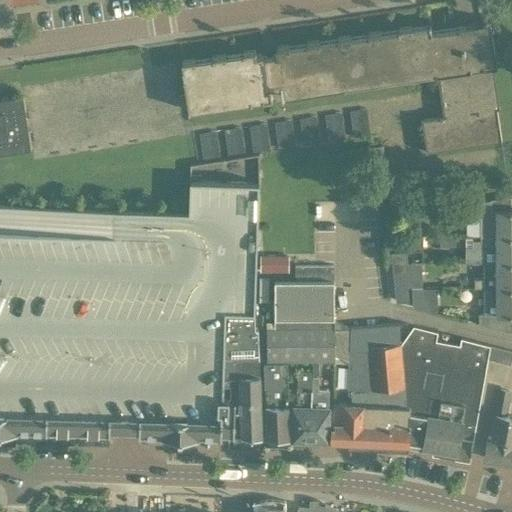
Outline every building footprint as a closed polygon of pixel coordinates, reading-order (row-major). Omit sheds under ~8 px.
[(422,120),(426,152),(499,141),(488,68),(495,67),(489,24),(484,24),(430,33),(429,25),(336,39),(335,38),(275,47),(276,53),(262,55),(262,54),(256,55),(255,50),(181,61),(188,110),(272,98),(270,87),(280,86),(282,96),(284,96),(284,95),(344,86),(344,89),(438,75),(444,116),(422,120)] [(0,155),(31,150),(23,96),(0,99),(0,155)] [(339,139),(337,111),(323,112),(323,111),(294,113),(296,144),(303,144),(301,115),(320,113),(321,140),(339,139)] [(304,143),(320,142),(319,115),(302,116),(304,143)] [(254,157),(202,158),(202,178),(261,177),(260,148),(294,147),(294,119),(253,120),(254,157)] [(383,144),(370,146),(372,164),(386,162),(383,144)] [(0,432),(16,433),(16,430),(109,433),(110,429),(138,430),(138,434),(163,435),(163,437),(197,438),(197,436),(221,437),(221,434),(234,435),(235,403),(229,403),(229,397),(223,397),(223,386),(226,312),(254,313),(255,313),(259,182),(190,180),(189,210),(18,205),(17,232),(0,231),(0,432)] [(479,216),(479,235),(494,235),(511,235),(511,209),(509,210),(509,197),(507,197),(460,203),(461,217),(479,216)] [(494,235),(479,235),(479,250),(482,250),(482,261),(511,261),(511,235),(494,235)] [(406,236),(385,236),(385,248),(406,248),(406,236)] [(390,252),(391,261),(406,261),(406,252),(390,252)] [(288,255),(260,255),(260,270),(288,270),(288,255)] [(406,261),(391,261),(392,273),(393,275),(400,274),(406,274),(406,273),(406,261)] [(473,287),(482,287),(511,287),(511,261),(482,261),(482,279),(473,279),(473,287)] [(266,322),(266,361),(334,361),(334,353),(348,363),(347,388),(351,388),(350,401),(333,401),(332,402),(331,440),(349,441),(406,444),(407,411),(408,406),(405,406),(404,387),(403,386),(402,356),(401,343),(399,343),(400,322),(348,326),(334,317),(334,280),(333,280),(295,280),(293,280),(274,280),(274,322),(266,322)] [(412,287),(412,307),(429,311),(429,287),(412,287)] [(511,314),(511,287),(482,287),(482,314),(477,314),(477,323),(510,332),(510,314),(511,314)] [(226,312),(223,386),(239,386),(241,434),(241,436),(261,437),(257,330),(254,330),(254,313),(226,312)] [(413,324),(401,343),(402,356),(403,386),(404,387),(405,406),(408,406),(407,411),(406,444),(408,444),(421,446),(426,416),(431,417),(444,339),(436,338),(438,331),(413,324)] [(426,416),(421,446),(426,447),(431,448),(439,449),(440,445),(459,445),(469,447),(470,447),(483,368),(485,358),(487,344),(459,336),(458,341),(444,339),(431,417),(426,416)] [(511,350),(490,345),(487,359),(510,365),(511,355),(511,350)] [(288,406),(287,362),(263,362),(265,437),(289,438),(288,406)] [(312,363),(312,371),(309,439),(326,440),(326,389),(318,388),(319,364),(312,363)] [(292,439),(309,439),(312,371),(297,371),(296,406),(293,405),(292,439)] [(509,392),(500,390),(498,402),(507,404),(509,392)] [(511,462),(511,417),(496,415),(492,436),(488,435),(484,458),(511,462)] [(254,502),(252,502),(253,511),(285,511),(285,501),(283,501),(272,499),(265,500),(254,502)] [(297,507),(297,511),(333,511),(335,509),(334,508),(332,507),(329,505),(326,504),(323,503),(320,502),(317,501),(314,501),(311,501),(310,509),(297,507)]
